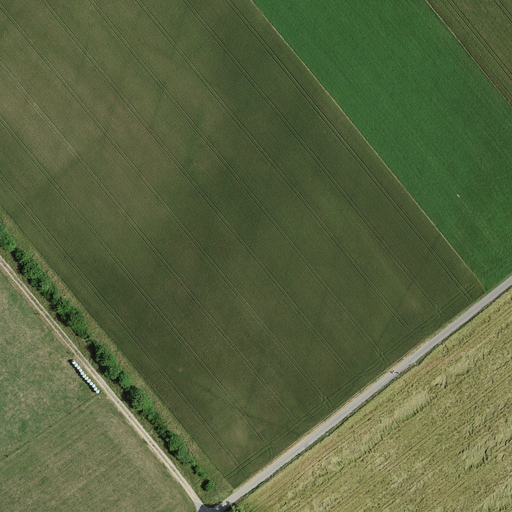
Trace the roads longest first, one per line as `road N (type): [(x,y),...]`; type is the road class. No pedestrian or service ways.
road 1 (track): [(511,273),(212,511)]
road 2 (track): [(0,258),(204,511)]
